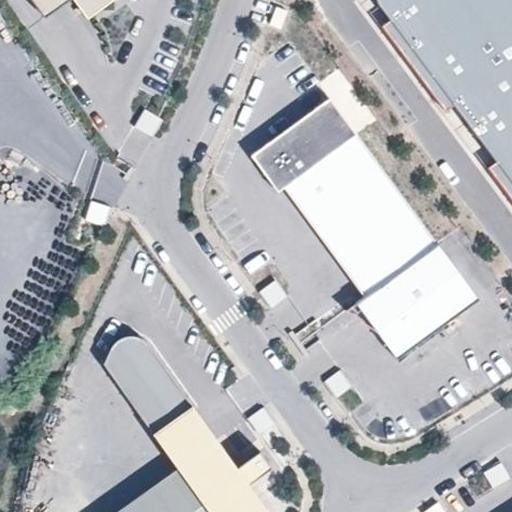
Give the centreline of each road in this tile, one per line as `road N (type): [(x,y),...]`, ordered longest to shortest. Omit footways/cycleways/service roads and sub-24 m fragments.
road 1 (residential): [(365,511),(197,273),(161,208),(160,176),(196,110),(236,0)]
road 2 (residential): [(511,428),(380,511)]
